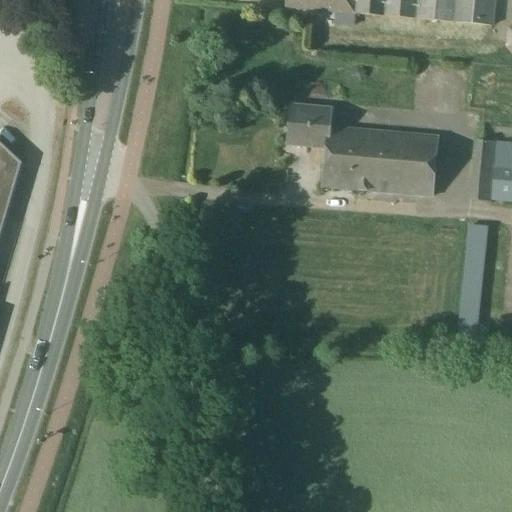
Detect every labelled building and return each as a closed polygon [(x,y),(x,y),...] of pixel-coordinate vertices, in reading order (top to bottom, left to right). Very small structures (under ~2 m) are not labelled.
[(285,0),(284,8),(492,27),(494,0),(285,0)] [(443,67),(443,82),(455,82),(455,91),(456,91),(455,103),(460,103),(461,67),(443,67)] [(330,110),(291,107),(287,145),(324,148),(320,189),(432,199),(438,137),(328,127),(330,110)] [(495,143),(475,141),(470,201),(490,203),(490,202),(511,203),(511,143),(495,142),(495,143)] [(0,239),(22,166),(0,145),(0,239)] [(467,225),(455,338),(475,340),(487,228),(467,225)]
